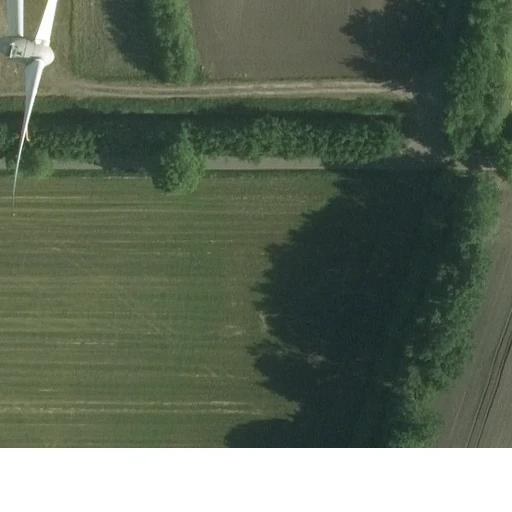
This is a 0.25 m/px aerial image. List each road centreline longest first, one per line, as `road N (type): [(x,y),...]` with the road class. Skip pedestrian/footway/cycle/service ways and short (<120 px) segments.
road 1 (unclassified): [(0,164),(430,163)]
road 2 (unclassified): [(430,163),(457,0)]
